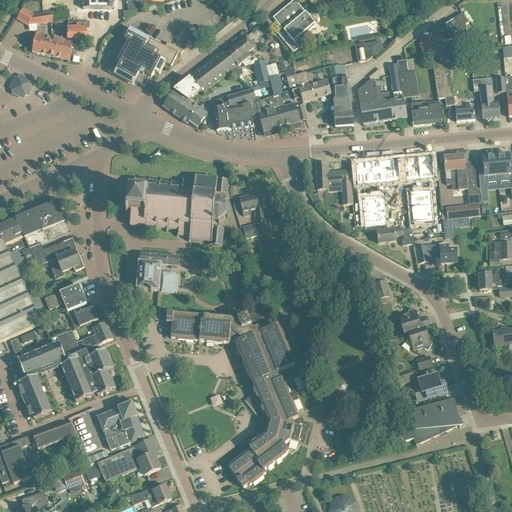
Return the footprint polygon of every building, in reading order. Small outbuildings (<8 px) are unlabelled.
[(42,0),(43,15),(44,15),(50,14),(49,0),(42,0)] [(82,0),(83,10),(112,10),(112,0),(82,0)] [(128,12),(124,13),(124,22),(141,8),(165,3),(164,0),(129,0),(130,2),(127,3),(128,12)] [(294,54),(299,49),(293,43),(315,25),(295,1),(273,18),(284,31),(279,36),(294,54)] [(34,16),(23,10),(16,20),(27,27),(45,24),(44,15),(43,15),(34,16)] [(469,24),(462,13),(439,29),(433,29),(434,38),(421,39),(423,56),(433,55),(435,55),(436,56),(445,55),(443,41),(468,39),(466,25),(469,24)] [(45,24),(53,23),(52,14),(50,14),(44,15),(45,24)] [(62,29),(62,36),(68,36),(68,40),(76,40),(76,43),(86,43),(86,37),(86,29),(89,29),(89,23),(89,22),(69,23),(68,23),(68,29),(62,29)] [(124,41),(128,43),(118,62),(115,60),(108,73),(133,86),(135,83),(144,88),(146,84),(148,85),(151,79),(155,73),(159,76),(165,64),(171,68),(178,55),(181,56),(184,52),(168,43),(166,48),(131,29),(124,41)] [(33,35),(32,43),(35,43),(32,54),(49,57),(70,61),(73,44),(52,39),(45,38),(46,34),(37,32),(36,36),(33,35)] [(247,39),(228,53),(238,68),(243,64),(245,67),(253,66),(249,60),(251,58),(248,54),(254,49),(247,39)] [(373,49),(371,43),(364,45),(355,46),(358,64),(368,62),(374,57),(377,56),(376,48),(373,49)] [(222,53),(189,79),(190,80),(190,81),(200,94),(202,96),(238,67),(229,55),(228,54),(222,53)] [(407,61),(397,62),(397,65),(400,82),(403,100),(413,98),(407,61)] [(454,98),(449,62),(432,65),(433,68),(436,85),(437,90),(438,100),(454,98)] [(259,85),(270,82),(265,63),(254,66),(259,85)] [(373,90),(371,81),(358,91),(364,126),(406,119),(403,100),(400,82),(397,65),(388,67),(394,101),(383,103),(381,89),(377,89),(373,90)] [(380,70),(369,78),(371,81),(375,80),(381,79),(380,70)] [(291,77),(287,79),(290,91),(290,92),(292,92),(293,97),(295,101),(302,99),(303,103),(331,95),(329,86),(328,82),(314,86),(311,87),(307,73),(296,76),(291,77)] [(353,114),(351,100),(348,76),(332,81),(335,128),(354,127),(353,114)] [(21,79),(19,81),(16,81),(13,88),(15,90),(15,93),(22,96),(24,94),(27,95),(30,87),(28,85),(28,82),(21,79)] [(506,82),(505,79),(496,80),(497,93),(507,92),(506,82)] [(175,92),(163,108),(174,116),(185,123),(188,125),(189,124),(197,129),(199,126),(207,115),(200,110),(189,102),(200,94),(190,81),(190,80),(174,91),(175,92)] [(483,89),(484,96),(480,96),(481,105),(483,121),(500,119),(499,109),(499,103),(493,104),(492,88),(483,89)] [(253,90),(243,94),(246,104),(256,101),(263,99),(261,94),(255,96),(253,90)] [(290,91),(256,104),(259,117),(263,133),(277,129),(301,123),(301,122),(307,121),(304,111),(302,106),(297,108),(296,105),(284,108),(282,100),(293,97),(292,92),(290,92),(290,91)] [(243,94),(226,99),(229,106),(230,109),(232,108),(246,104),(243,94)] [(218,110),(215,111),(216,122),(217,132),(230,131),(245,128),(254,127),(253,122),(255,122),(255,118),(259,117),(256,104),(243,108),(233,111),(232,108),(230,109),(229,106),(226,99),(226,98),(218,100),(216,104),(218,110)] [(422,104),(411,105),(413,127),(442,124),(439,104),(429,105),(429,103),(422,104)] [(467,111),(456,112),(457,123),(475,122),(474,111),(473,111),(473,105),(466,105),(467,111)] [(485,157),(483,158),(485,182),(498,181),(496,154),(489,155),(489,157),(485,157)] [(503,154),(496,154),(498,181),(503,181),(511,180),(509,155),(503,156),(503,154)] [(464,156),(444,158),(446,182),(451,181),(452,186),(457,185),(458,192),(477,190),(474,165),(465,166),(464,156)] [(432,157),(418,159),(420,180),(434,178),(432,157)] [(418,159),(404,160),(406,181),(420,180),(418,159)] [(397,161),(383,162),(385,183),(399,182),(397,161)] [(383,162),(369,163),(371,184),(385,183),(383,162)] [(328,163),(316,164),(316,165),(316,166),(317,191),(329,191),(328,185),(342,184),(343,206),(353,206),(352,183),(349,183),(348,171),(329,172),(328,163)] [(369,163),(355,165),(357,186),(371,184),(369,163)] [(126,215),(129,213),(131,213),(130,227),(144,228),(143,230),(145,230),(146,228),(155,229),(155,232),(156,232),(157,230),(166,230),(166,233),(168,233),(168,231),(178,232),(178,236),(176,237),(177,238),(179,237),(189,238),(189,241),(188,242),(189,243),(190,241),(211,243),(210,247),(221,248),(223,230),(216,230),(217,224),(218,224),(218,226),(220,225),(219,223),(226,218),(227,220),(228,218),(227,216),(227,209),(229,208),(229,206),(227,207),(222,201),(223,200),(221,199),(220,201),(219,201),(220,195),(226,196),(228,181),(197,178),(195,177),(194,178),(195,179),(195,182),(184,181),(183,180),(181,180),(183,182),(182,186),(134,181),(133,195),(131,195),(128,192),(127,194),(129,196),(127,211),(125,213),(126,215)] [(487,186),(480,187),(481,203),(488,202),(487,186)] [(257,225),(244,229),(247,240),(264,235),(261,226),(271,223),(267,210),(269,209),(264,192),(240,199),(242,209),(245,217),(251,215),(250,212),(254,210),(257,225)] [(432,192),(411,194),(413,209),(434,207),(432,192)] [(383,197),(362,199),(363,213),(384,211),(383,197)] [(33,211),(15,219),(16,219),(17,224),(23,238),(28,247),(28,249),(30,251),(41,246),(47,243),(71,234),(64,217),(61,218),(53,198),(32,206),(33,211)] [(478,205),(460,207),(462,220),(469,219),(479,218),(480,218),(479,205),(478,205)] [(434,207),(413,209),(414,224),(435,222),(434,207)] [(384,211),(363,213),(365,227),(386,225),(384,211)] [(504,227),(511,225),(511,215),(502,217),(504,227)] [(16,219),(0,226),(0,242),(3,241),(9,256),(18,252),(23,249),(28,247),(23,238),(17,224),(16,219)] [(386,225),(365,227),(366,241),(387,239),(386,225)] [(24,251),(22,252),(24,255),(28,265),(34,262),(36,267),(56,259),(60,267),(52,271),(55,281),(64,277),(62,272),(73,268),(75,273),(84,269),(77,251),(73,239),(44,251),(41,246),(30,251),(28,249),(24,251)] [(0,344),(42,325),(35,311),(44,307),(18,252),(9,256),(3,241),(0,242),(0,344)] [(511,242),(494,243),(494,252),(489,252),(490,268),(500,267),(499,260),(511,260),(511,242)] [(267,254),(279,252),(277,243),(265,246),(267,254)] [(435,260),(441,259),(441,266),(457,264),(456,250),(449,250),(448,246),(434,247),(435,260)] [(420,265),(429,263),(426,247),(417,249),(420,265)] [(147,291),(151,292),(151,293),(152,293),(153,292),(160,293),(160,290),(162,291),(162,293),(167,293),(170,293),(172,293),(173,280),(174,275),(163,274),(163,277),(161,276),(162,266),(171,267),(171,269),(177,270),(177,267),(179,267),(180,257),(167,256),(150,255),(141,254),(140,263),(139,263),(137,291),(147,291)] [(500,281),(499,275),(479,276),(480,292),(497,291),(497,288),(502,287),(502,281),(500,281)] [(374,285),(378,300),(390,297),(385,282),(374,285)] [(70,290),(44,300),(49,312),(64,306),(67,313),(68,313),(86,306),(86,305),(87,305),(79,286),(73,289),(70,290)] [(499,289),(499,299),(511,298),(511,289),(511,288),(499,289)] [(86,306),(68,313),(70,319),(75,330),(80,328),(89,324),(98,321),(93,308),(88,310),(86,305),(86,306)] [(418,313),(411,309),(408,314),(398,317),(401,327),(404,335),(408,334),(413,332),(421,329),(417,315),(418,313)] [(253,446),(249,449),(250,450),(244,455),(245,455),(242,457),(232,465),(229,468),(238,480),(237,481),(244,489),(248,486),(249,487),(252,484),(253,485),(263,477),(263,476),(266,474),(265,472),(267,470),(268,470),(274,466),(273,465),(276,463),(276,464),(287,456),(286,455),(289,452),(285,446),(291,441),(308,446),(311,433),(308,432),(310,424),(303,423),(300,424),(296,415),(297,415),(292,403),(299,400),(296,394),(299,393),(293,380),(292,380),(290,376),(282,380),(279,373),(295,366),(292,359),(290,360),(285,346),(286,346),(283,339),(282,339),(279,333),(281,332),(278,325),(260,333),(258,328),(266,325),(260,310),(237,320),(210,318),(210,317),(168,313),(167,324),(167,330),(172,330),(171,339),(179,340),(179,338),(193,340),(193,341),(200,342),(200,343),(207,343),(207,342),(222,343),(222,344),(229,345),(229,343),(236,343),(239,350),(240,350),(243,356),(241,356),(244,364),(246,363),(251,376),(250,377),(253,384),(255,387),(254,388),(257,394),(247,401),(268,428),(266,436),(263,438),(263,437),(252,445),(253,446)] [(93,329),(96,336),(82,341),(83,343),(77,346),(78,347),(81,354),(86,352),(87,352),(87,351),(113,340),(107,324),(93,329)] [(421,329),(413,332),(408,334),(410,340),(413,352),(423,349),(428,351),(432,344),(430,342),(425,328),(421,329)] [(511,328),(492,332),(494,347),(511,344),(511,328)] [(58,343),(24,357),(17,340),(11,343),(14,350),(15,353),(16,355),(17,359),(18,360),(24,375),(24,377),(25,377),(65,360),(65,361),(66,360),(67,359),(72,358),(71,356),(75,355),(75,356),(81,354),(78,347),(77,346),(72,332),(57,337),(59,343),(58,343)] [(33,334),(21,339),(23,345),(35,340),(33,334)] [(79,359),(61,366),(61,367),(64,373),(65,377),(66,378),(66,379),(69,378),(70,379),(71,383),(69,384),(70,385),(72,384),(72,385),(74,389),(71,390),(71,391),(73,396),(75,399),(76,402),(76,403),(80,401),(94,396),(94,395),(97,393),(98,396),(98,397),(116,390),(116,389),(113,383),(111,379),(111,378),(111,377),(108,378),(106,373),(114,370),(114,369),(111,370),(109,365),(111,364),(111,363),(109,358),(107,352),(106,352),(106,351),(103,352),(89,358),(88,358),(89,359),(80,363),(79,360),(79,359)] [(430,358),(420,361),(416,362),(419,371),(433,367),(430,358)] [(427,378),(418,381),(422,395),(426,394),(428,400),(447,394),(445,387),(441,388),(437,375),(428,378),(428,375),(426,376),(427,378)] [(29,408),(31,411),(34,419),(35,420),(52,413),(52,412),(49,406),(48,402),(47,401),(48,401),(47,401),(47,400),(44,401),(42,396),(44,395),(44,394),(42,395),(40,390),(42,389),(42,388),(37,377),(38,377),(37,376),(19,383),(20,384),(25,396),(21,397),(24,403),(26,409),(29,408)] [(405,376),(398,378),(400,384),(407,382),(405,376)] [(457,417),(453,401),(454,401),(453,400),(408,412),(416,447),(417,447),(417,446),(459,427),(459,430),(460,430),(460,427),(463,425),(459,417),(457,417)] [(98,418),(103,432),(111,452),(126,447),(145,439),(137,418),(138,418),(132,403),(118,409),(118,410),(98,418)] [(403,417),(400,408),(400,406),(384,411),(387,422),(403,417)] [(38,451),(75,437),(72,426),(34,440),(38,451)] [(396,434),(401,451),(412,448),(408,431),(396,434)] [(161,470),(156,459),(159,457),(152,440),(97,464),(106,484),(114,480),(140,469),(144,477),(161,470)] [(0,478),(2,485),(12,481),(14,485),(32,478),(28,469),(20,447),(11,450),(2,454),(3,457),(0,458),(0,478)] [(79,469),(63,476),(56,479),(61,492),(71,488),(85,483),(79,469)] [(98,478),(100,477),(97,469),(87,473),(92,486),(100,483),(98,478)] [(130,498),(134,507),(148,501),(151,509),(172,501),(166,486),(153,492),(147,495),(145,492),(130,498)] [(23,509),(16,511),(38,511),(37,509),(49,505),(44,493),(25,500),(28,507),(25,509),(25,508),(24,508),(23,509)] [(359,511),(359,509),(357,504),(354,500),(349,497),(344,496),(339,497),(334,500),(331,504),(329,509),(328,511),(359,511)]
